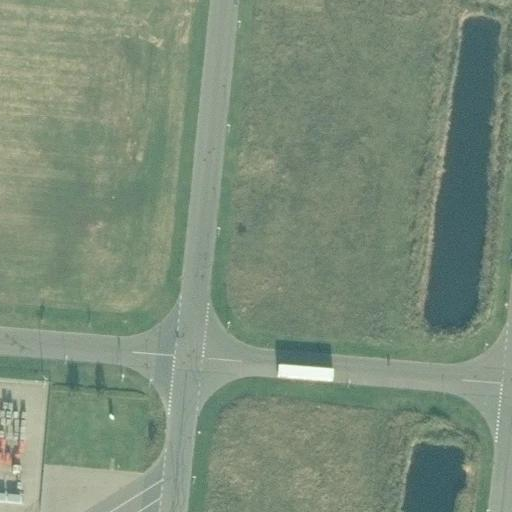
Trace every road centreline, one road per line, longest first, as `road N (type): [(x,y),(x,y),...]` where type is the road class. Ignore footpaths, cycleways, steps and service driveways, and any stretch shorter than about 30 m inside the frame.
road 1 (unclassified): [(226,0),(191,357)]
road 2 (unclassified): [(511,384),(191,357)]
road 3 (unclassified): [(191,357),(0,341)]
road 4 (unclassified): [(191,357),(177,511)]
